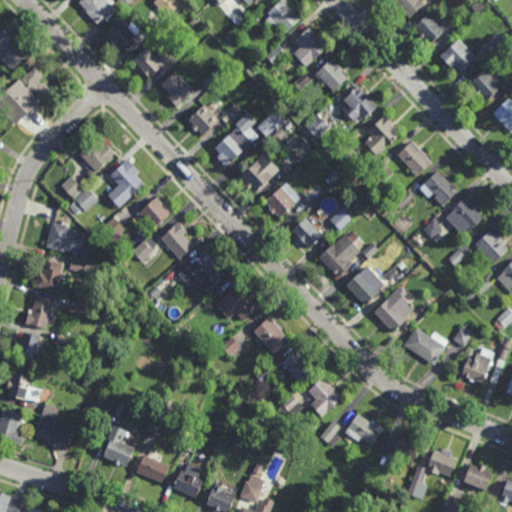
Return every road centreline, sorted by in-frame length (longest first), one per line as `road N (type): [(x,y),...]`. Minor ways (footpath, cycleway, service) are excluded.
road 1 (residential): [(511,440),(418,401),(377,374),(23,0)]
road 2 (residential): [(511,189),(335,0)]
road 3 (residential): [(104,86),(33,166),(0,277)]
road 4 (residential): [(132,511),(0,466)]
